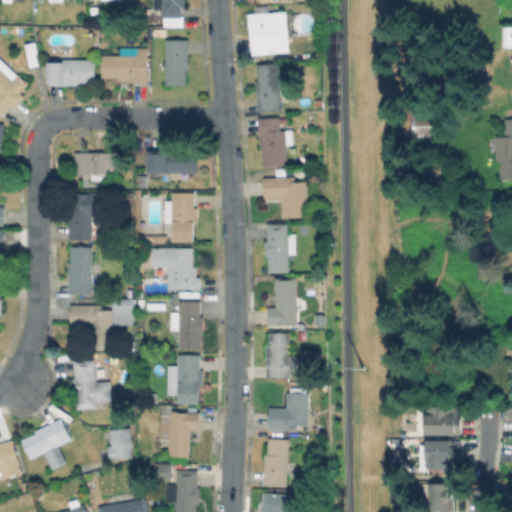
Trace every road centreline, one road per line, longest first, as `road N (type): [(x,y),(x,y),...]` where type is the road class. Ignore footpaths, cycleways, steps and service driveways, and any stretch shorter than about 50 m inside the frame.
road 1 (residential): [(229,511),(236,300),(217,0)]
road 2 (residential): [(0,394),(16,379),(37,327),(43,131),(74,117),(229,118)]
